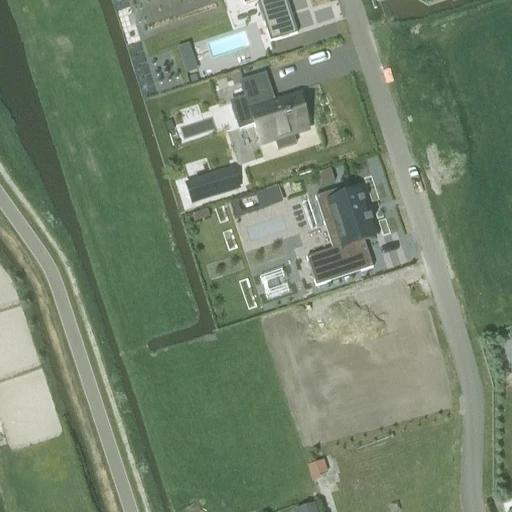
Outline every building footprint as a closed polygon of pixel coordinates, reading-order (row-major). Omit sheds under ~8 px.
[(286,17),(262,25),(268,44),(296,35),(295,33),(291,35),(286,17)] [(176,49),(179,59),(190,55),(187,45),(176,49)] [(243,99),(229,104),(238,130),(252,126),(259,147),(274,142),(277,151),(294,145),(291,137),(306,132),(295,97),(273,105),(263,76),(238,84),(243,99)] [(230,171),(184,186),(190,205),(236,190),(230,171)] [(335,249),(330,251),(304,260),(314,288),(371,269),(363,246),(362,243),(373,239),(368,225),(369,225),(370,224),(364,206),(363,206),(362,206),(360,199),(358,194),(345,198),(345,196),(343,190),(313,199),(322,227),(327,226),(328,228),(335,249)] [(321,461),(306,466),(309,478),(324,473),(321,461)]
